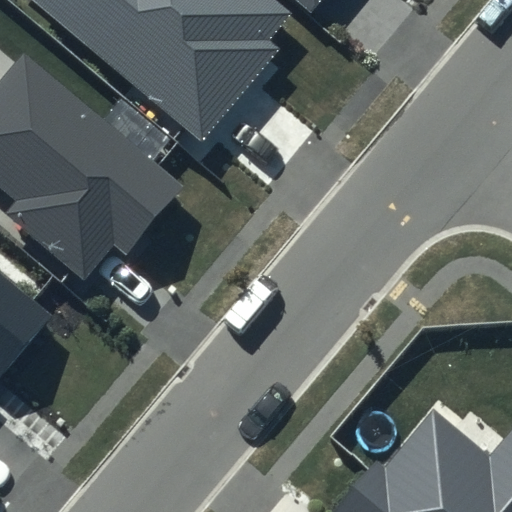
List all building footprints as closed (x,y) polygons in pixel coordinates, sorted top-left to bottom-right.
[(291,13),(274,0),(29,0),(201,141),(279,47),(270,40),(291,13)] [(295,0),(310,13),(321,0),(295,0)] [(184,185),(24,51),(0,79),(0,188),(14,200),(4,212),(83,278),(113,243),(126,253),(184,185)] [(0,364),(45,312),(0,274),(0,364)] [(511,511),(511,423),(488,452),(434,406),(343,511),(511,511)]
